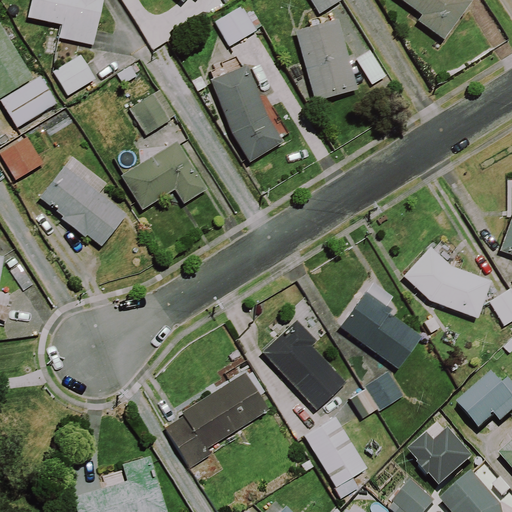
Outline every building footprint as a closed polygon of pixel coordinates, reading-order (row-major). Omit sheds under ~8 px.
[(31,0),(27,18),(62,25),(59,38),(93,45),(103,0),(31,0)] [(341,0),(340,0),(310,0),(319,14),(341,0)] [(467,6),(458,0),(388,0),(416,20),(412,25),(438,45),(467,6)] [(256,30),(242,5),(214,21),(229,46),(256,30)] [(357,89),(338,19),(295,30),(314,101),(357,89)] [(0,97),(33,78),(0,24),(0,97)] [(386,75),(369,50),(356,59),(372,84),(386,75)] [(95,79),(80,55),(53,71),(68,96),(95,79)] [(267,115),(247,65),(210,79),(232,134),(250,162),(284,142),(267,115)] [(56,103),(40,76),(0,100),(0,101),(16,127),(56,103)] [(129,109),(146,136),(170,121),(153,94),(129,109)] [(42,164),(26,137),(0,152),(0,154),(15,180),(42,164)] [(208,189),(177,140),(120,175),(142,210),(174,190),(184,204),(208,189)] [(127,214),(64,166),(39,198),(62,216),(61,218),(85,237),(87,235),(101,247),(127,214)] [(511,216),(500,250),(511,255),(511,216)] [(403,276),(429,300),(478,318),(491,280),(450,266),(460,255),(443,239),(433,250),(430,248),(403,276)] [(393,297),(373,283),(340,327),(398,369),(422,336),(390,313),(392,310),(387,306),(393,297)] [(511,321),(511,293),(510,289),(489,301),(504,326),(511,321)] [(440,328),(433,317),(425,322),(431,333),(440,328)] [(317,342),(297,320),(262,352),(316,411),(347,383),(313,346),(317,342)] [(466,366),(454,349),(440,358),(452,376),(466,366)] [(269,409),(245,371),(181,412),(183,416),(165,428),(190,467),(191,466),(201,481),(219,470),(210,455),(211,454),(207,448),(269,409)] [(403,396),(388,371),(363,386),(365,389),(377,409),(379,411),(403,396)] [(504,385),(493,373),(458,404),(480,430),(496,416),(502,423),(511,413),(511,381),(510,379),(504,385)] [(377,409),(365,389),(350,399),(362,418),(377,409)] [(367,469),(335,417),(304,436),(336,487),(334,488),(341,499),(359,487),(353,477),(367,469)] [(511,443),(500,455),(511,468),(511,443)] [(167,511),(150,456),(122,464),(127,481),(73,497),(77,511),(167,511)] [(504,511),(503,506),(473,472),(441,500),(451,511),(504,511)] [(426,511),(436,502),(412,480),(393,501),(395,504),(390,509),(393,511),(426,511)]
